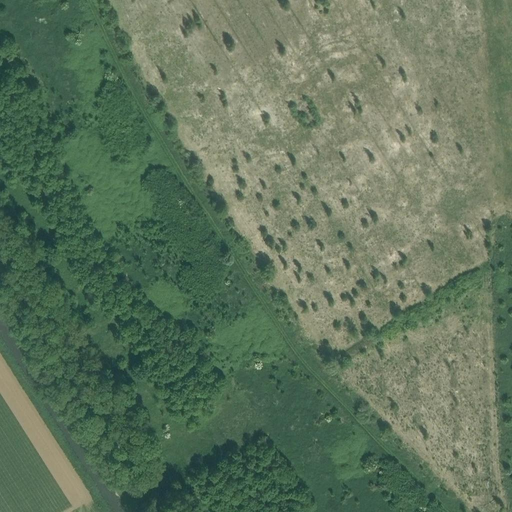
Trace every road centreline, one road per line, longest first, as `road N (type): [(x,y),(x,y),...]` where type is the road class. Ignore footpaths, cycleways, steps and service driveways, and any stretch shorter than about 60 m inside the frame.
road 1 (track): [(87,0),(177,172),(296,352),(448,511)]
road 2 (track): [(502,213),(511,391)]
